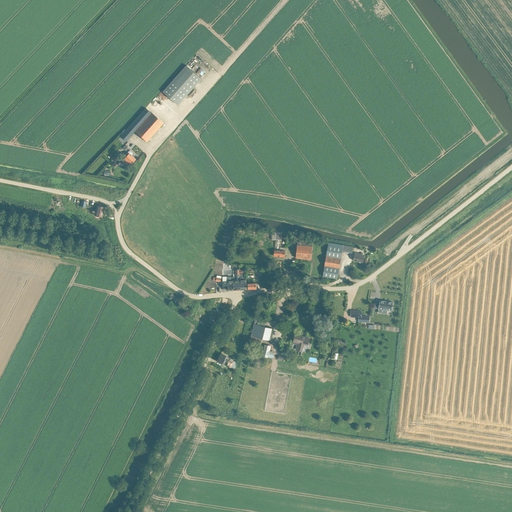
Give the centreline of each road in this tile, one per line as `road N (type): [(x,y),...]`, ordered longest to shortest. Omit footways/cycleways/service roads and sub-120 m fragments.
road 1 (unclassified): [(238,296),(352,287),(511,165)]
road 2 (unclassified): [(238,296),(196,298),(176,290),(126,251),(114,211),(102,201),(0,181)]
road 3 (unclassified): [(131,511),(238,296)]
